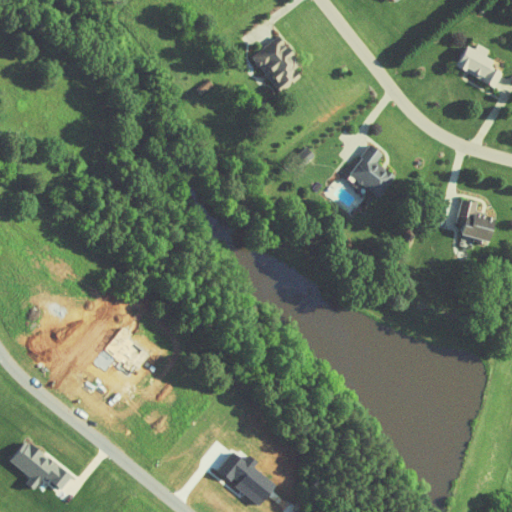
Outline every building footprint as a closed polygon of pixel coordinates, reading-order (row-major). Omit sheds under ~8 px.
[(282,91),(303,74),(298,68),(304,63),(282,34),(256,54),(276,80),(275,81),(282,91)] [(498,58),(469,46),(460,69),(498,85),(504,71),(494,67),(498,58)] [(198,86),(201,93),(209,88),(208,86),(212,83),(210,79),(198,86)] [(350,172),(381,197),(398,176),(380,162),(386,154),(372,143),(350,172)] [(500,218),(477,212),(480,202),(464,198),(458,223),(467,225),(465,234),(494,242),(500,218)] [(12,460),(31,477),(27,482),(35,489),(47,475),(62,488),(73,476),(29,440),(12,460)]
